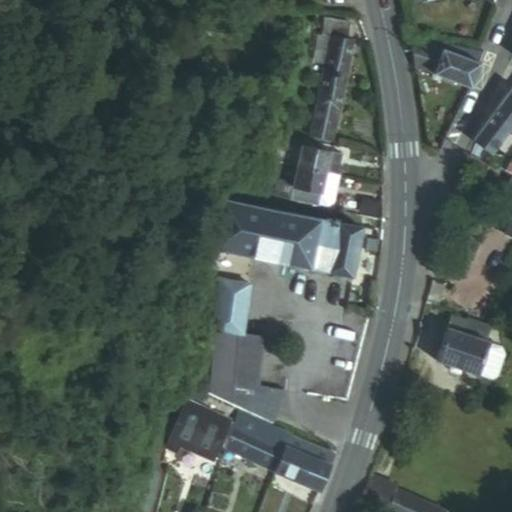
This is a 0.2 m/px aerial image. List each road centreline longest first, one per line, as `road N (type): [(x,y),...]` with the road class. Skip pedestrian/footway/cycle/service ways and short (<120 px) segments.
road 1 (secondary): [(333,511),(399,279),(405,198)]
road 2 (unclassified): [(511,33),(439,175),(405,198)]
road 3 (secondary): [(405,198),(397,71),(381,0)]
